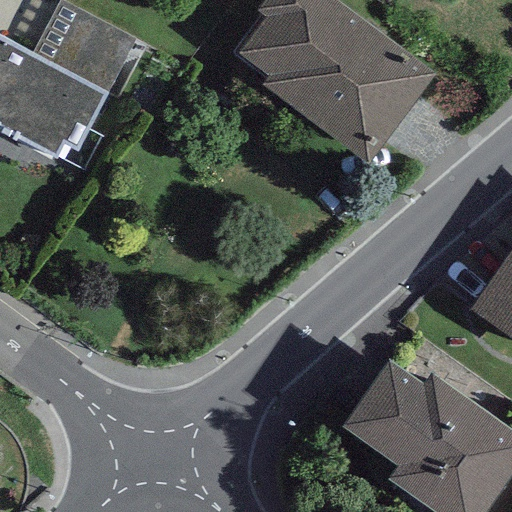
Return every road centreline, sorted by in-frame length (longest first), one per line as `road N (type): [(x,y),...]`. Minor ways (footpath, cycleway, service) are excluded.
road 1 (residential): [(154,459),(511,154)]
road 2 (residential): [(0,340),(154,459)]
